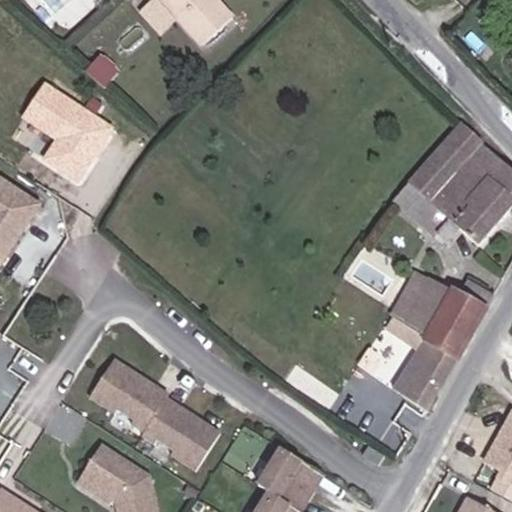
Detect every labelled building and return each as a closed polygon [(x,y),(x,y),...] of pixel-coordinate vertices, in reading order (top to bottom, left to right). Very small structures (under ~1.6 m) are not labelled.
[(183,72),(214,45),(173,0),(123,0),(121,2),(183,72)] [(110,23),(125,10),(119,4),(105,17),(110,23)] [(103,89),(116,74),(97,58),(84,73),(103,89)] [(511,63),(502,76),(511,84),(511,63)] [(45,163),(78,184),(113,131),(46,88),(25,121),(58,143),(45,163)] [(511,227),(511,197),(449,140),(396,198),(399,202),(387,217),(432,260),(444,246),(463,263),(501,219),(511,227)] [(0,252),(18,225),(0,213),(0,252)] [(350,401),(405,436),(472,321),(455,309),(447,318),(437,312),(434,315),(412,301),(350,401)] [(511,384),(511,360),(502,378),(511,384)] [(177,492),(201,456),(147,420),(149,416),(96,381),(70,419),(96,435),(98,431),(115,441),(112,446),(125,454),(123,457),(135,465),(138,461),(154,471),(152,476),(177,492)] [(511,466),(511,412),(493,401),(462,454),(479,464),(477,468),(503,483),(511,466)] [(132,511),(131,498),(84,468),(61,505),(71,511),(75,511),(78,508),(83,511),(132,511)] [(297,511),(307,497),(264,471),(241,507),(247,511),(297,511)] [(482,511),(489,499),(450,478),(432,511),(482,511)] [(33,511),(29,511),(27,510),(26,505),(0,487),(0,511),(36,511),(34,510),(33,511)]
